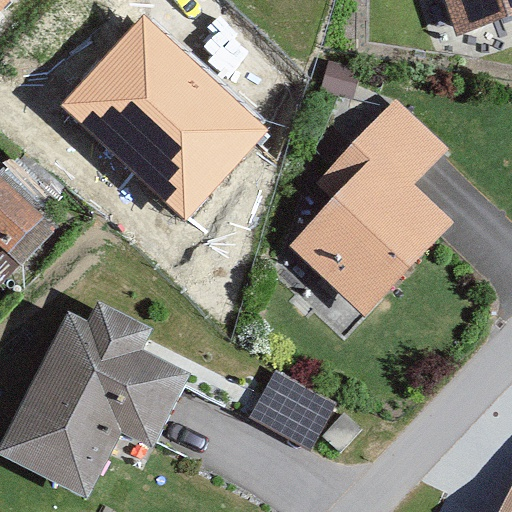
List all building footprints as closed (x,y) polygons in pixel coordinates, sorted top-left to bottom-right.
[(121,0),(139,16),(153,0),(121,0)] [(279,228),(347,294),(431,208),(386,164),(420,129),(381,90),(335,136),(353,153),(279,228)] [(0,211),(13,198),(0,185),(0,211)] [(63,307),(0,429),(0,430),(74,469),(138,345),(63,307)] [(244,396),(296,425),(315,392),(263,362),(244,396)] [(511,511),(511,475),(492,511),(511,511)]
